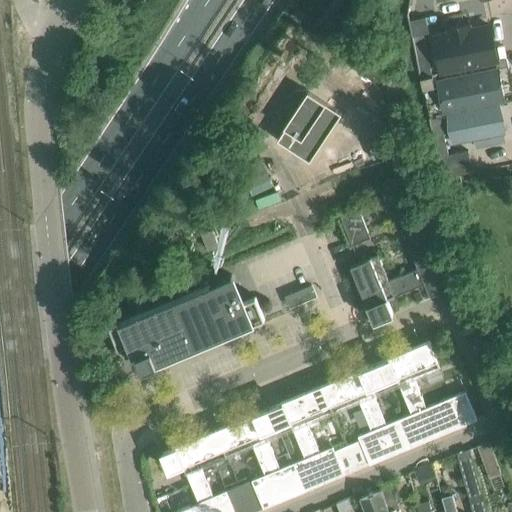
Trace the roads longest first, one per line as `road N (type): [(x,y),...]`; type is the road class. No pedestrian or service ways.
road 1 (motorway): [(0,385),(258,0)]
road 2 (residential): [(352,333),(431,309),(459,317),(491,399),(491,424),(281,511)]
road 3 (motorway): [(208,0),(0,311)]
road 4 (residential): [(135,511),(128,428),(352,333)]
